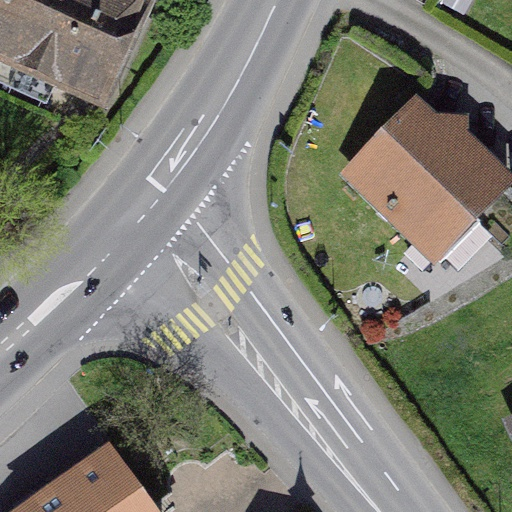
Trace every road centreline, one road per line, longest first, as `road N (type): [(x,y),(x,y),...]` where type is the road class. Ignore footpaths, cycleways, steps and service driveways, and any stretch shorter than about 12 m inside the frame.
road 1 (residential): [(388,511),(133,215)]
road 2 (primary): [(133,215),(279,0)]
road 3 (primary): [(0,351),(133,215)]
